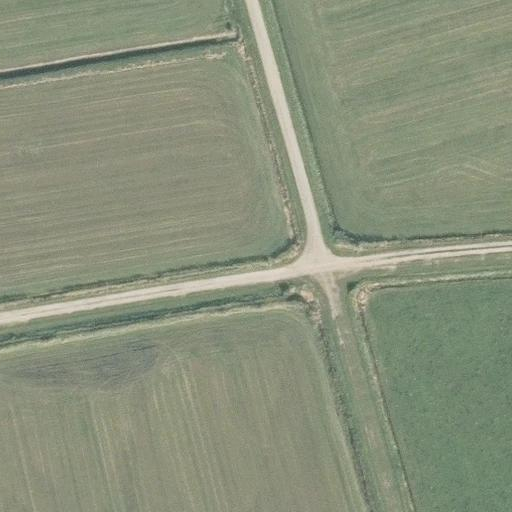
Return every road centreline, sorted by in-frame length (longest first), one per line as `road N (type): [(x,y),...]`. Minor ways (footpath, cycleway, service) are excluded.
road 1 (track): [(320,265),(247,0)]
road 2 (track): [(391,511),(320,265)]
